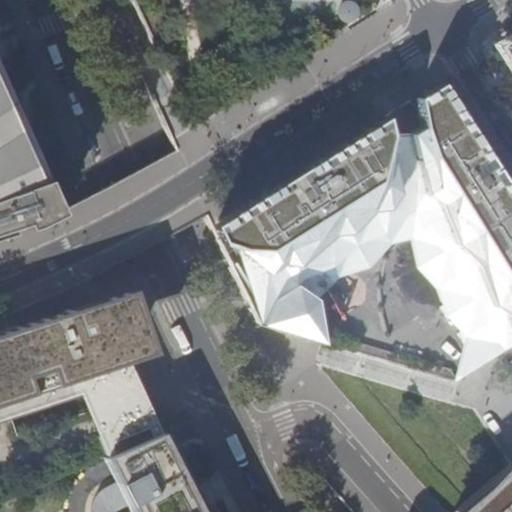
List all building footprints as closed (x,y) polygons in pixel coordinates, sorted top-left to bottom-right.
[(511,38),(500,46),(511,64),(511,38)] [(331,149),(207,225),(256,325),(309,340),(452,382),(455,380),(455,379),(511,343),(511,195),(438,83),(414,97),(416,105),(419,127),(410,137),(389,134),(384,116),(331,149)] [(0,237),(12,234),(37,225),(58,212),(54,204),(50,196),(45,184),(28,147),(5,95),(0,84),(0,237)] [(0,426),(137,381),(111,327),(101,304),(52,320),(0,336),(0,426)] [(199,511),(167,450),(159,432),(103,456),(117,483),(105,489),(99,493),(96,496),(92,502),(90,508),(90,511),(113,511),(128,504),(131,511),(199,511)] [(511,511),(511,462),(456,511),(511,511)]
